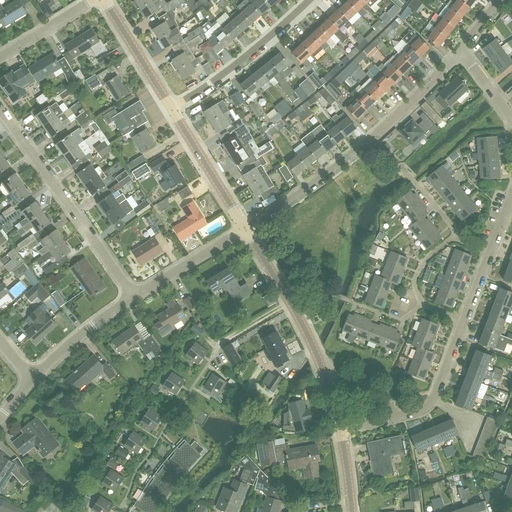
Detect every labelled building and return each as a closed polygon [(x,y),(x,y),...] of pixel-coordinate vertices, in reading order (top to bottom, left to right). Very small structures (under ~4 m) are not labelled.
[(0,24),(2,23),(4,26),(26,12),(17,0),(16,0),(4,8),(1,4),(0,4),(0,24)] [(135,0),(133,2),(138,9),(140,8),(140,9),(153,0),(135,0)] [(159,0),(153,0),(140,9),(146,18),(158,10),(164,7),(161,3),(159,0)] [(187,0),(186,2),(193,13),(207,0),(199,0),(196,3),(193,0),(187,0)] [(256,0),(252,5),(261,15),(270,7),(264,0),(256,0)] [(366,11),(370,7),(363,0),(349,0),(348,2),(357,12),(362,8),(366,11)] [(407,7),(412,10),(417,3),(412,0),(407,7)] [(460,0),(458,0),(456,3),(451,0),(450,0),(446,5),(462,17),(470,7),(460,0)] [(46,19),(53,14),(45,1),(38,5),(46,19)] [(207,10),(208,11),(214,5),(210,1),(204,7),(207,10)] [(348,21),(357,12),(348,2),(339,10),(348,21)] [(252,5),(242,13),(251,23),(261,15),(252,5)] [(387,13),(389,15),(393,19),(401,11),(394,5),(387,13)] [(446,5),(439,14),(454,27),(462,17),(446,5)] [(404,20),(406,17),(412,10),(407,7),(401,15),(400,16),(404,20)] [(165,22),(153,30),(159,40),(172,32),(177,29),(177,28),(179,27),(175,20),(175,13),(173,9),(167,13),(159,18),(162,22),(164,21),(165,22)] [(242,13),(240,10),(235,14),(238,17),(233,21),(242,31),(251,23),(242,13)] [(339,10),(329,19),(339,29),(343,25),(347,29),(352,24),(348,21),(339,10)] [(429,23),(436,29),(436,28),(447,37),(454,27),(439,14),(434,21),(432,19),(429,23)] [(383,21),(387,25),(393,19),(389,15),(383,21)] [(233,40),(242,31),(233,21),(231,19),(231,18),(230,17),(220,26),(233,40)] [(347,38),(329,19),(320,28),(330,37),(334,34),(342,43),(347,38)] [(387,25),(383,21),(382,22),(379,19),(372,26),(374,29),(374,30),(378,34),(387,25)] [(390,26),(394,30),(398,26),(400,23),(396,19),(394,22),(390,26)] [(220,26),(218,22),(205,33),(213,48),(216,53),(223,47),(223,48),(233,40),(220,26)] [(394,30),(390,26),(380,35),(384,39),(394,30)] [(436,28),(436,29),(433,33),(426,27),(421,33),(428,39),(428,38),(439,47),(447,37),(436,28)] [(336,44),(330,37),(330,38),(320,28),(311,36),(321,46),(325,42),(332,49),(336,44)] [(91,29),(66,45),(69,51),(73,57),(90,47),(95,55),(105,48),(100,41),(99,42),(91,29)] [(172,32),(159,40),(165,49),(183,38),(177,29),(172,32)] [(374,30),(365,38),(369,42),(378,34),(374,30)] [(194,31),(188,34),(192,40),(197,37),(194,31)] [(420,57),(429,48),(415,34),(410,38),(411,39),(407,43),(420,57)] [(173,62),(170,63),(175,71),(177,69),(178,70),(196,59),(191,50),(203,42),(199,35),(197,37),(192,40),(184,45),(188,51),(178,57),(172,60),(173,62)] [(311,55),(314,58),(323,50),(311,36),(302,44),(311,55)] [(376,47),(375,47),(381,41),(378,37),(371,43),(376,47)] [(365,38),(356,47),(360,51),(369,42),(365,38)] [(483,49),(492,61),(505,51),(496,40),(483,49)] [(362,52),(366,56),(376,47),(371,43),(362,52)] [(420,57),(407,43),(397,52),(401,56),(402,56),(411,66),(420,57)] [(307,59),(311,55),(302,44),(293,53),(310,71),(314,67),(307,59)] [(356,47),(347,56),(350,60),(360,51),(356,47)] [(213,48),(204,54),(209,63),(213,60),(214,63),(220,59),(216,53),(213,48)] [(501,72),(511,63),(511,61),(505,51),(492,61),(501,72)] [(353,61),(362,70),(365,67),(363,64),(365,62),(368,59),(366,57),(366,56),(362,52),(353,61)] [(38,82),(62,67),(52,53),(30,69),(36,79),(38,82)] [(283,77),(292,70),(288,64),(289,64),(280,53),(270,62),(283,77)] [(108,54),(100,58),(97,60),(102,66),(106,64),(112,60),(108,54)] [(393,55),(388,60),(402,75),(411,66),(402,56),(401,56),(398,60),(393,55)] [(347,56),(338,64),(341,68),(350,60),(347,56)] [(198,58),(196,59),(178,70),(183,79),(199,70),(196,65),(201,62),(198,58)] [(382,63),(378,67),(380,70),(394,83),(402,75),(388,60),(384,65),(382,63)] [(295,92),(283,77),(270,62),(261,69),(269,80),(274,76),(281,85),(280,86),(289,97),(295,92)] [(329,72),(334,76),(341,68),(338,64),(329,72)] [(35,82),(25,65),(18,70),(19,70),(13,73),(13,72),(0,80),(0,82),(9,97),(8,98),(13,104),(20,100),(19,98),(27,93),(24,88),(35,82)] [(344,69),(350,75),(354,72),(347,66),(344,69)] [(73,72),(79,81),(84,77),(79,68),(73,72)] [(95,75),(85,81),(91,91),(101,84),(102,86),(103,85),(107,83),(117,100),(128,93),(131,91),(126,84),(123,86),(121,82),(117,76),(113,78),(107,68),(97,75),(96,76),(95,75)] [(251,77),(260,88),(269,80),(261,69),(251,77)] [(339,82),(341,84),(350,75),(344,69),(335,78),(339,82)] [(71,85),(79,81),(72,70),(66,75),(68,80),(71,85)] [(375,83),(384,92),(394,83),(380,70),(372,79),(375,83)] [(323,83),(325,81),(326,83),(333,77),(329,73),(323,79),(321,81),(315,74),(310,78),(318,87),(323,83)] [(260,88),(251,77),(241,85),(250,96),(253,100),(263,92),(259,88),(260,88)] [(458,77),(439,94),(450,106),(469,88),(465,85),(465,81),(461,80),(458,77)] [(335,78),(326,86),(337,99),(342,94),(335,86),(339,82),(335,78)] [(370,78),(361,87),(366,91),(375,101),(384,92),(375,83),(372,79),(370,78)] [(299,86),(304,93),(307,97),(316,90),(307,79),(299,86)] [(74,92),(70,87),(59,95),(63,100),(74,92)] [(366,91),(362,95),(355,88),(350,93),(354,97),(367,110),(375,101),(366,91)] [(335,101),(323,89),(319,92),(330,105),(335,101)] [(236,107),(246,102),(239,91),(230,97),(236,107)] [(289,97),(293,103),(299,98),(299,97),(295,92),(289,97)] [(307,97),(304,93),(299,97),(299,98),(303,102),(308,97),(307,97)] [(311,105),(317,100),(314,96),(308,101),(311,105)] [(350,101),(345,106),(358,118),(367,110),(354,97),(350,101)] [(299,98),(293,103),(296,107),(303,102),(299,98)] [(249,105),(256,117),(262,113),(254,101),(249,105)] [(37,116),(44,126),(57,117),(64,112),(56,102),(50,107),(50,106),(37,116)] [(123,136),(132,131),(138,127),(139,130),(141,129),(143,131),(148,127),(145,123),(149,121),(137,102),(119,113),(115,108),(103,116),(108,124),(114,121),(123,136)] [(204,112),(211,123),(230,111),(230,110),(223,114),(217,104),(204,112)] [(301,106),(295,110),(298,115),(302,120),(308,115),(301,106)] [(431,107),(426,112),(439,125),(444,120),(431,107)] [(286,108),(279,113),(283,117),(289,112),(286,108)] [(269,118),(277,113),(274,109),(266,115),(269,118)] [(450,109),(442,116),(445,120),(454,113),(450,109)] [(79,123),(89,115),(86,110),(75,118),(79,123)] [(291,121),(298,115),(295,110),(287,116),(291,121)] [(218,133),(225,129),(228,134),(243,125),(239,117),(236,119),(230,111),(211,123),(218,133)] [(332,118),(337,125),(346,137),(356,129),(343,112),(338,116),(336,114),(332,118)] [(89,115),(79,123),(82,127),(92,120),(89,115)] [(57,117),(44,126),(48,131),(47,132),(50,136),(51,135),(52,137),(71,122),(68,118),(62,123),(57,117)] [(439,129),(435,124),(430,119),(420,128),(412,119),(399,132),(405,138),(404,139),(409,144),(410,143),(414,147),(426,136),(425,134),(430,130),(433,134),(439,129)] [(275,127),(278,131),(284,126),(281,121),(277,123),(278,124),(275,127)] [(321,124),(317,128),(311,132),(318,140),(318,141),(327,152),(336,144),(328,133),(321,124)] [(244,134),(248,131),(243,125),(228,134),(231,139),(224,144),(230,155),(249,143),(244,134)] [(328,133),(336,144),(346,137),(337,125),(328,133)] [(142,152),(155,144),(149,135),(152,133),(148,127),(143,131),(141,129),(139,130),(138,127),(132,131),(135,136),(133,137),(142,152)] [(268,132),(272,136),(278,131),(275,127),(268,132)] [(57,144),(65,155),(78,145),(84,141),(80,134),(83,132),(80,128),(57,144)] [(308,148),(317,159),(327,152),(318,141),(311,132),(301,140),(308,148)] [(479,152),(498,150),(497,136),(477,138),(479,152)] [(95,148),(98,153),(111,144),(108,139),(95,148)] [(254,151),(250,145),(249,143),(230,155),(237,165),(245,160),(248,165),(263,156),(259,151),(258,149),(254,151)] [(111,144),(98,153),(102,158),(112,151),(112,150),(114,148),(111,144)] [(72,166),(91,152),(88,147),(82,151),(78,145),(65,155),(72,166)] [(307,167),(317,159),(308,148),(298,156),(307,167)] [(498,150),(479,152),(480,166),(500,164),(498,150)] [(131,169),(146,160),(143,154),(128,164),(131,169)] [(3,156),(0,157),(0,173),(10,166),(9,165),(10,164),(8,160),(6,161),(3,156)] [(268,175),(264,169),(265,168),(263,165),(267,163),(263,156),(248,165),(252,171),(244,176),(250,186),(268,175)] [(297,175),(307,167),(298,156),(288,164),(297,175)] [(163,157),(150,165),(154,172),(158,169),(160,168),(163,172),(162,173),(166,180),(161,183),(161,185),(164,190),(166,191),(171,188),(184,180),(175,165),(169,169),(166,164),(167,164),(163,157)] [(137,180),(151,171),(146,163),(132,172),(137,180)] [(286,164),(279,169),(287,182),(294,177),(286,164)] [(500,164),(480,166),(481,180),(501,178),(500,164)] [(78,174),(85,184),(103,172),(99,166),(94,170),(91,165),(78,174)] [(436,189),(451,176),(442,165),(427,178),(436,189)] [(126,170),(116,177),(119,182),(131,174),(128,170),(127,171),(126,170)] [(106,185),(102,180),(107,177),(103,172),(85,184),(93,195),(97,192),(100,196),(109,190),(106,186),(106,185)] [(17,173),(15,174),(3,183),(10,193),(22,184),(19,179),(21,178),(17,173)] [(123,187),(133,180),(132,179),(134,178),(131,174),(129,175),(127,176),(119,182),(123,187)] [(274,195),(270,189),(274,186),(268,175),(250,186),(257,197),(261,194),(265,201),(274,195)] [(445,199),(460,187),(451,176),(436,189),(445,199)] [(18,203),(30,194),(30,195),(32,193),(28,188),(27,190),(22,184),(10,193),(5,197),(9,201),(14,198),(18,203)] [(183,199),(193,193),(189,186),(178,192),(183,199)] [(460,187),(445,199),(453,210),(469,197),(460,187)] [(99,203),(107,213),(127,199),(123,194),(115,199),(112,194),(109,190),(100,196),(103,200),(99,203)] [(405,213),(421,200),(418,195),(416,197),(411,191),(396,202),(405,213)] [(469,197),(453,210),(462,221),(478,208),(469,197)] [(148,198),(133,209),(137,214),(152,203),(148,198)] [(162,212),(171,206),(166,198),(157,204),(162,212)] [(127,199),(107,213),(114,224),(134,210),(127,199)] [(421,200),(405,213),(414,224),(423,217),(428,213),(423,206),(425,205),(421,200)] [(19,222),(23,226),(43,212),(39,208),(41,206),(38,201),(36,202),(35,202),(23,211),(27,216),(19,222)] [(182,239),(207,224),(200,212),(199,212),(193,202),(184,208),(190,218),(175,227),(182,239)] [(0,215),(0,221),(16,210),(12,205),(2,213),(3,214),(0,215)] [(11,225),(9,223),(20,215),(16,210),(0,221),(0,225),(4,231),(11,225)] [(50,223),(50,222),(51,221),(48,217),(47,218),(43,212),(23,226),(26,232),(34,226),(38,232),(50,223)] [(156,235),(161,232),(151,215),(146,218),(156,235)] [(409,227),(418,238),(434,226),(430,221),(428,222),(423,217),(409,227)] [(434,226),(418,238),(427,249),(441,238),(436,232),(438,230),(434,226)] [(38,251),(42,256),(42,255),(50,250),(63,241),(60,235),(61,234),(58,229),(56,231),(56,230),(43,239),(47,245),(38,251)] [(384,235),(380,232),(376,239),(380,242),(384,235)] [(24,247),(36,238),(33,234),(17,245),(18,246),(16,248),(18,251),(24,247)] [(40,244),(36,238),(24,247),(28,252),(40,244)] [(142,265),(164,251),(156,238),(133,252),(142,265)] [(40,265),(54,255),(58,260),(71,251),(70,250),(71,249),(68,245),(67,246),(63,241),(50,250),(42,255),(42,256),(36,259),(40,265)] [(10,272),(24,261),(14,248),(7,254),(12,260),(4,266),(10,272)] [(450,262),(467,268),(472,255),(455,249),(450,262)] [(386,265),(403,271),(408,258),(391,251),(386,265)] [(97,294),(106,288),(85,258),(71,267),(92,296),(96,293),(97,294)] [(445,275),(462,282),(467,268),(450,262),(445,275)] [(18,278),(29,269),(24,263),(12,272),(18,278)] [(47,275),(57,268),(53,263),(43,270),(47,275)] [(403,271),(386,265),(381,277),(392,282),(397,284),(403,271)] [(236,302),(253,292),(247,283),(241,286),(229,267),(207,281),(214,292),(225,285),(236,302)] [(370,288),(387,295),(392,282),(381,277),(375,275),(370,288)] [(462,282),(445,275),(440,289),(457,295),(462,282)] [(3,283),(0,285),(0,306),(1,308),(6,304),(6,305),(12,301),(17,297),(11,290),(10,291),(3,283)] [(35,286),(36,288),(28,295),(32,299),(40,292),(42,294),(45,291),(39,283),(35,286)] [(387,295),(370,288),(365,301),(382,308),(387,295)] [(511,292),(500,288),(495,302),(511,308),(511,292)] [(457,295),(440,289),(435,302),(452,308),(457,295)] [(61,307),(66,303),(57,290),(52,294),(61,307)] [(190,310),(196,306),(190,296),(183,300),(190,310)] [(174,324),(186,317),(178,304),(176,305),(174,301),(168,304),(170,308),(158,316),(159,317),(154,320),(164,336),(176,328),(174,324)] [(511,308),(495,302),(490,315),(505,321),(508,315),(511,316),(511,308)] [(40,307),(38,305),(28,314),(30,316),(29,316),(36,323),(26,331),(35,341),(44,333),(45,335),(57,325),(47,313),(46,314),(40,307)] [(356,335),(363,317),(358,314),(357,317),(349,314),(343,330),(356,335)] [(485,329),(500,334),(505,321),(490,315),(485,329)] [(369,341),(375,324),(368,321),(369,319),(363,317),(356,335),(369,341)] [(417,332),(434,338),(439,325),(422,318),(417,332)] [(200,337),(205,331),(195,323),(190,329),(200,337)] [(375,324),(369,341),(381,346),(389,327),(383,324),(382,327),(375,324)] [(157,358),(164,353),(152,336),(145,341),(135,326),(113,341),(122,354),(138,343),(147,355),(152,351),(157,358)] [(389,327),(381,346),(395,351),(401,334),(394,331),(395,329),(389,327)] [(264,338),(268,348),(269,348),(281,342),(277,332),(273,333),(271,329),(263,332),(265,337),(264,338)] [(495,348),(504,351),(507,343),(511,345),(511,339),(507,337),(500,334),(485,329),(480,342),(495,348)] [(418,347),(429,351),(434,338),(417,332),(412,345),(418,347)] [(199,365),(209,352),(196,342),(186,355),(199,365)] [(242,360),(231,342),(222,348),(232,366),(242,360)] [(269,361),(273,359),(277,366),(288,361),(285,353),(287,352),(281,342),(269,348),(268,348),(264,350),(269,361)] [(413,360),(430,366),(435,353),(429,351),(418,347),(413,360)] [(477,350),(471,364),(488,370),(490,366),(488,366),(492,356),(477,350)] [(111,379),(116,374),(106,363),(103,366),(94,356),(67,380),(77,391),(86,383),(87,385),(103,371),(111,379)] [(430,366),(413,360),(408,373),(425,379),(430,366)] [(466,377),(481,383),(484,377),(491,380),(492,378),(500,381),(501,379),(502,376),(493,372),(494,372),(488,370),(471,364),(466,377)] [(494,372),(493,372),(502,376),(505,377),(507,373),(504,372),(504,371),(495,367),(494,372)] [(177,395),(185,381),(172,372),(163,386),(177,395)] [(274,393),(284,378),(276,372),(265,387),(274,393)] [(218,396),(227,382),(213,373),(205,387),(218,396)] [(481,383),(466,377),(461,391),(476,396),(481,383)] [(476,396),(461,391),(456,405),(471,410),(476,396)] [(483,399),(492,403),(494,398),(485,394),(483,399)] [(481,404),(489,408),(492,403),(483,399),(481,404)] [(283,425),(283,432),(296,432),(297,432),(310,428),(308,422),(308,420),(311,419),(309,411),(305,412),(302,401),(290,404),(294,416),(289,417),(290,423),(283,425)] [(154,431),(163,417),(150,408),(141,422),(154,431)] [(499,421),(488,417),(473,455),(484,460),(499,421)] [(45,457),(60,445),(37,418),(22,430),(26,434),(14,443),(23,454),(35,445),(45,457)] [(439,425),(445,440),(459,434),(452,419),(439,425)] [(432,445),(445,440),(439,425),(425,431),(432,445)] [(138,454),(147,440),(133,431),(125,445),(138,454)] [(418,451),(432,445),(425,431),(412,436),(418,451)] [(390,456),(406,452),(403,440),(403,441),(402,438),(386,441),(386,439),(372,442),(376,458),(371,459),(375,476),(393,472),(390,456)] [(173,451),(191,467),(201,456),(185,439),(173,451)] [(196,445),(204,453),(208,450),(200,441),(196,445)] [(306,478),(320,475),(317,460),(320,460),(317,445),(287,451),(286,444),(273,446),(272,442),(257,444),(261,466),(277,463),(276,461),(288,458),(290,467),(303,465),(306,478)] [(499,454),(503,444),(496,442),(493,452),(499,454)] [(448,446),(452,455),(457,453),(453,444),(448,446)] [(452,456),(452,455),(448,446),(443,449),(447,458),(452,456)] [(0,492),(2,488),(1,487),(11,472),(15,464),(4,457),(4,456),(5,455),(0,451),(0,492)] [(163,463),(181,478),(191,467),(173,451),(163,463)] [(434,463),(438,461),(435,453),(430,455),(434,463)] [(252,469),(247,482),(253,485),(260,468),(247,454),(237,464),(252,469)] [(152,477),(171,491),(181,478),(163,463),(152,477)] [(24,467),(19,471),(37,490),(42,486),(41,485),(24,467)] [(102,483),(116,492),(124,478),(111,469),(102,483)] [(268,469),(264,472),(269,478),(273,474),(268,469)] [(257,507),(255,511),(278,511),(282,501),(285,496),(269,478),(264,472),(261,470),(258,478),(257,479),(258,479),(255,489),(262,491),(267,497),(263,509),(257,507)] [(493,477),(502,480),(504,475),(494,471),(493,477)] [(143,491),(163,504),(171,491),(152,477),(143,491)] [(225,488),(217,508),(227,511),(229,511),(235,497),(242,499),(248,485),(235,480),(231,490),(225,488)] [(410,488),(412,500),(404,501),(405,508),(415,507),(414,501),(421,501),(419,487),(410,488)] [(143,491),(134,505),(144,511),(157,511),(163,504),(143,491)] [(91,498),(85,494),(79,504),(85,508),(91,498)] [(95,511),(109,511),(114,505),(101,496),(92,510),(95,511)] [(0,511),(25,511),(26,511),(5,502),(5,500),(0,497),(0,511)] [(486,511),(483,501),(469,506),(471,511),(486,511)] [(205,506),(197,503),(195,507),(196,507),(195,511),(196,511),(206,511),(206,510),(206,509),(205,508),(205,506)]
